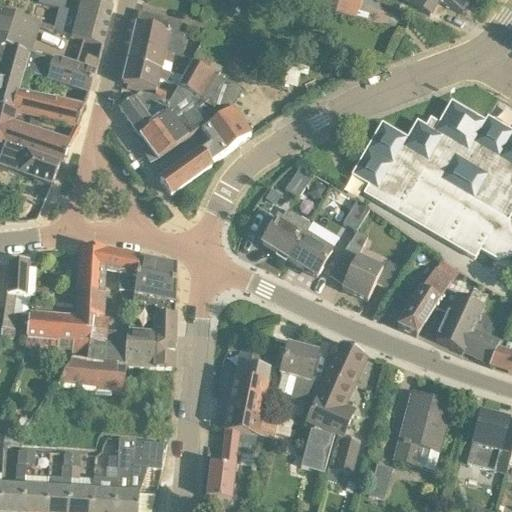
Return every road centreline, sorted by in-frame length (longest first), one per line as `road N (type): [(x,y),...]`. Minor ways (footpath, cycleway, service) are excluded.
road 1 (residential): [(200,252),(236,175),(270,148),(484,54)]
road 2 (residential): [(511,390),(395,349),(203,262)]
road 3 (residential): [(180,511),(203,262)]
road 4 (residential): [(91,152),(126,0)]
